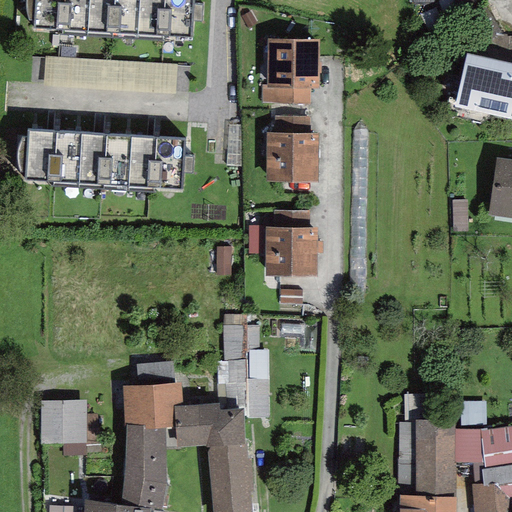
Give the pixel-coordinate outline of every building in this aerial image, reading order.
[(191,0),(35,0),(34,26),(61,28),(60,33),(169,40),(169,34),(189,35),(191,0)] [(453,0),(438,0),(436,1),(442,19),(458,13),(453,0)] [(454,0),(458,9),(483,0),(482,0),(454,0)] [(435,6),(419,13),(426,31),(443,23),(435,6)] [(511,36),(508,37),(503,37),(491,17),(487,59),(505,63),(508,50),(511,49),(511,36)] [(318,40),(267,41),(268,85),(268,88),(310,87),(318,87),(318,40)] [(487,59),(466,54),(454,107),(511,119),(511,64),(505,63),(487,59)] [(175,64),(44,57),(42,88),(173,96),(175,64)] [(309,104),(310,87),(268,88),(268,85),(261,85),(262,104),(309,104)] [(275,115),(274,133),(309,133),(309,115),(275,115)] [(370,129),(354,129),(348,285),(363,290),(370,129)] [(184,141),(29,132),(26,180),(52,181),(52,186),(161,193),(161,187),(181,189),(184,141)] [(274,133),(266,133),(266,182),(317,182),(317,133),(309,133),(274,133)] [(511,160),(496,158),(488,216),(511,218),(511,160)] [(466,200),(451,200),(452,232),(467,231),(466,200)] [(272,209),(272,227),(309,228),(310,210),(272,209)] [(272,227),(265,226),(263,276),(316,278),(317,254),(323,254),(323,242),(316,242),(317,228),(309,228),(272,227)] [(136,364),(138,386),(174,383),(172,361),(136,364)] [(175,429),(174,406),(183,406),(181,383),(174,383),(138,386),(122,386),(124,427),(127,427),(143,426),(144,430),(165,429),(175,429)] [(86,401),(40,401),(40,443),(62,444),(86,443),(86,401)] [(465,403),(466,426),(486,425),(485,402),(465,403)] [(183,406),(174,406),(175,429),(176,447),(206,445),(206,447),(244,445),(242,409),(219,410),(218,404),(183,406)] [(455,463),(455,430),(455,420),(416,420),(416,424),(416,496),(455,497),(455,463)] [(416,496),(416,424),(399,423),(399,496),(416,496)] [(143,426),(127,427),(124,479),(120,505),(152,510),(161,511),(166,484),(165,429),(144,430),(143,426)] [(511,426),(479,431),(455,430),(455,463),(484,463),(485,470),(511,465),(511,426)] [(87,456),(86,443),(62,444),(63,456),(87,456)] [(247,445),(244,445),(206,447),(211,511),(250,511),(249,493),(253,493),(252,461),(248,460),(247,445)] [(511,465),(485,470),(481,470),(483,484),(483,486),(495,485),(511,501),(511,465)] [(483,484),(471,485),(473,511),(511,511),(511,501),(495,485),(483,486),(483,484)] [(455,511),(455,497),(416,496),(399,496),(398,511),(455,511)] [(120,505),(84,499),(83,511),(152,511),(152,510),(120,505)]
